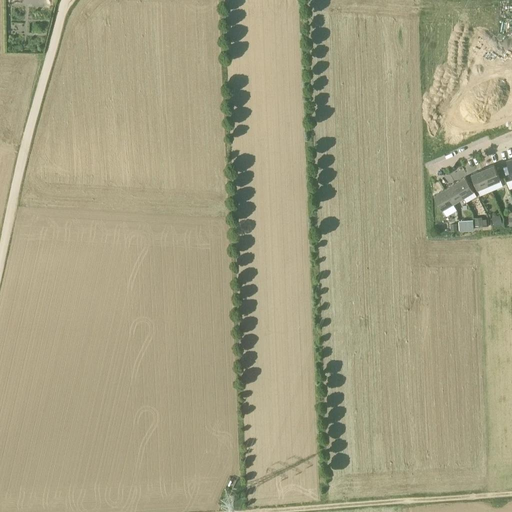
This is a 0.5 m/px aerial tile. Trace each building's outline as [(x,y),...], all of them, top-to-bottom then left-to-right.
[(494,165),(483,169),(489,185),(500,180),(494,165)] [(489,185),(483,169),(471,174),(478,189),(489,185)] [(466,177),(455,183),(464,197),(474,191),(466,177)] [(464,197),(455,183),(445,189),(453,203),(464,197)] [(445,189),(434,195),(443,209),(453,203),(445,189)] [(492,217),(494,226),(502,223),(500,215),(492,217)] [(473,220),(459,221),(460,230),(474,229),(473,220)]
